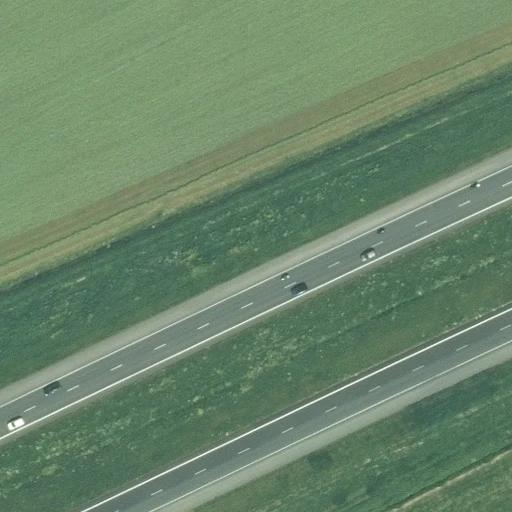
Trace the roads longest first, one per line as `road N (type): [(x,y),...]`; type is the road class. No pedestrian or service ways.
road 1 (motorway): [(511,180),(0,424)]
road 2 (motorway): [(122,511),(511,327)]
